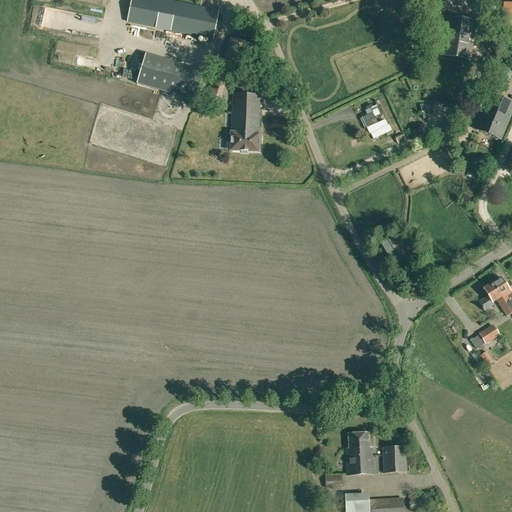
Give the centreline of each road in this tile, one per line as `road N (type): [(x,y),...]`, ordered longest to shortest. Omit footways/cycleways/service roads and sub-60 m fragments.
road 1 (unclassified): [(409,314),(369,262),(277,51),(246,0)]
road 2 (unclassified): [(137,511),(165,427),(180,411),(349,411),(370,405),(386,387)]
road 3 (unclassified): [(452,511),(401,401),(386,387)]
road 4 (unclassified): [(409,314),(511,243)]
